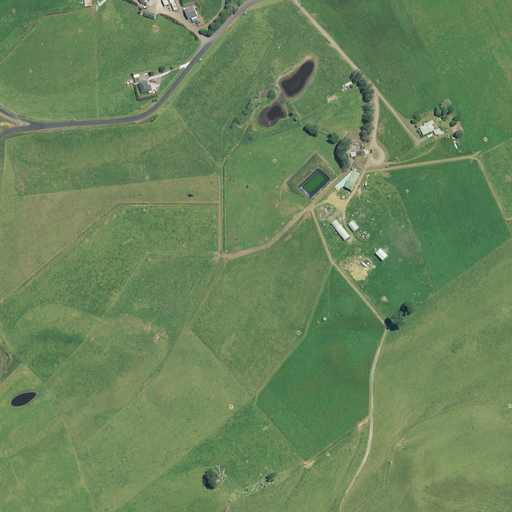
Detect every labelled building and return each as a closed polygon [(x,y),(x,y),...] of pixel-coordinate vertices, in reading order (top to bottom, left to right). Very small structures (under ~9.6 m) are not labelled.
[(178,10),(173,0),(163,0),(166,6),(172,3),(175,11),(178,10)] [(196,16),(197,15),(193,6),(185,10),(189,19),(191,18),(192,20),(197,18),(196,16)] [(156,14),(146,11),(145,16),(155,19),(156,14)] [(150,85),(149,81),(140,83),(143,93),(154,91),(152,84),(150,85)] [(435,124),(433,120),(424,124),(425,126),(420,128),(423,135),(434,130),(432,125),(435,124)] [(444,133),(441,128),(434,131),(436,135),(437,134),(438,136),(444,133)] [(360,174),(353,171),(345,187),(352,190),(360,174)] [(350,236),(337,220),(331,224),(344,241),(350,236)] [(359,228),(354,220),(348,225),(353,232),(359,228)] [(388,256),(381,249),(376,253),(383,260),(388,256)]
